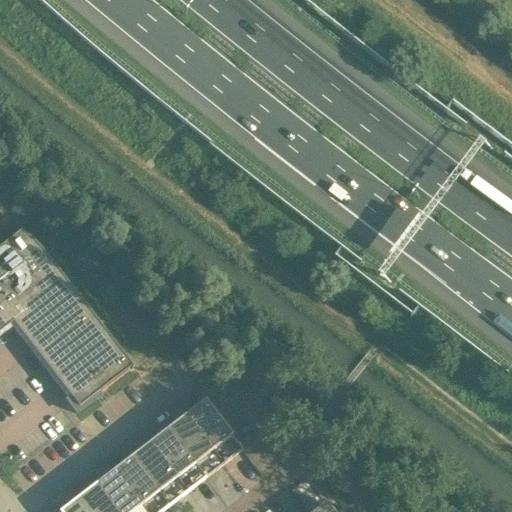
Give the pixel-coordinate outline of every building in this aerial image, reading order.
[(0,333),(11,325),(70,400),(66,402),(76,415),(94,401),(92,399),(130,369),(131,370),(132,369),(42,254),(38,249),(34,245),(30,242),(26,238),(19,233),(0,247),(0,333)] [(203,402),(184,417),(223,466),(241,452),(203,402)] [(205,480),(223,466),(184,417),(166,431),(205,480)] [(166,431),(148,445),(187,494),(205,480),(166,431)] [(148,445),(130,459),(169,508),(187,494),(148,445)] [(130,459),(112,473),(142,511),(163,511),(169,508),(130,459)] [(142,511),(112,473),(94,487),(113,511),(142,511)] [(113,511),(94,487),(76,500),(85,511),(113,511)] [(85,511),(76,500),(61,511),(85,511)]
